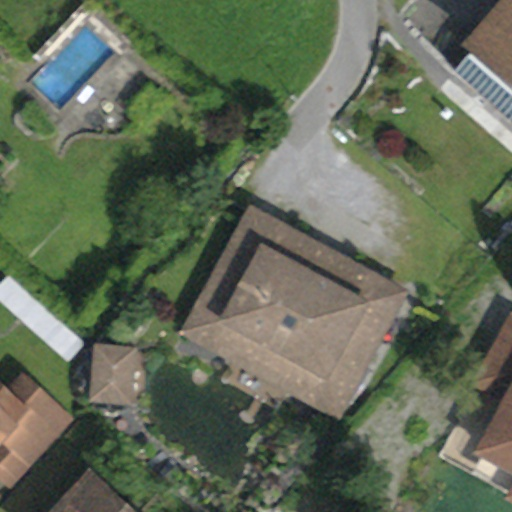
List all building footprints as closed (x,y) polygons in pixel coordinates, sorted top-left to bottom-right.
[(511,8),(455,73),(511,122),(511,8)] [(300,361),(287,386),(336,413),(401,294),(342,262),(332,279),(302,263),(311,245),(252,213),(187,332),(237,359),(250,334),(300,361)] [(302,263),(332,279),(342,262),(311,245),(302,263)] [(0,292),(0,297),(68,358),(81,343),(10,280),(0,292)] [(511,323),(480,383),(510,399),(482,452),(511,468),(511,323)] [(287,386),(300,361),(250,334),(237,359),(287,386)] [(98,349),(93,399),(128,402),(132,352),(98,349)] [(0,432),(2,434),(0,436),(0,437),(27,461),(65,419),(21,379),(6,397),(0,391),(0,432)] [(511,468),(482,452),(510,399),(480,383),(440,455),(511,493),(511,468)] [(0,469),(11,479),(27,461),(0,437),(0,469)] [(125,511),(85,476),(52,511),(125,511)]
